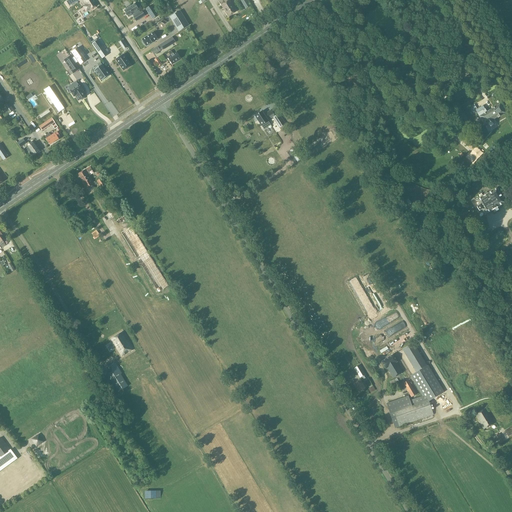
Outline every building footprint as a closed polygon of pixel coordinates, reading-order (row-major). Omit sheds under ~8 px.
[(93,0),(85,0),(84,1),(87,5),(84,7),(87,12),(97,6),(93,0)] [(229,1),(222,5),(229,17),(235,12),(232,7),(233,6),(229,1)] [(145,16),(142,12),(140,13),(139,11),(135,4),(131,7),(130,6),(129,6),(127,7),(126,9),(126,10),(125,11),(129,17),(133,15),(134,17),(137,21),(145,16)] [(153,19),(158,16),(152,5),(146,9),(153,19)] [(171,17),(179,31),(189,26),(180,12),(171,17)] [(154,33),(142,40),(143,41),(143,42),(144,45),(146,45),(147,46),(150,44),(150,45),(155,42),(155,41),(158,39),(154,33)] [(172,38),(160,45),(162,49),(174,42),(172,38)] [(98,40),(92,44),(102,59),(108,55),(98,40)] [(151,51),(154,55),(160,51),(158,47),(151,51)] [(168,58),(172,65),(176,62),(181,58),(177,53),(174,55),(171,51),(168,53),(171,56),(168,58)] [(68,54),(63,58),(71,71),(77,67),(68,54)] [(124,55),(116,60),(124,70),(131,66),(124,55)] [(78,61),(80,65),(86,60),(84,57),(83,57),(78,61)] [(99,67),(94,70),(101,81),(109,75),(100,63),(97,65),(99,67)] [(72,90),(70,91),(71,92),(72,93),(71,93),(73,95),(74,97),(75,97),(75,96),(77,99),(79,101),(79,100),(80,100),(81,100),(82,100),(83,100),(84,99),(84,98),(84,97),(85,97),(84,96),(83,96),(84,95),(83,95),(83,94),(83,95),(82,94),(83,93),(84,93),(83,92),(83,91),(81,89),(80,87),(79,86),(79,85),(78,86),(78,84),(77,83),(75,84),(73,86),(74,87),(75,88),(72,90)] [(51,90),(47,93),(50,97),(54,103),(51,105),(54,109),(57,114),(59,112),(61,111),(60,109),(61,108),(63,107),(57,98),(51,90)] [(4,108),(9,114),(14,111),(10,104),(4,108)] [(479,116),(484,125),(488,123),(492,121),(497,117),(498,118),(501,116),(501,115),(505,113),(500,105),(487,113),(485,110),(478,114),(479,116)] [(271,125),(269,123),(268,122),(273,119),(280,128),(286,124),(279,114),(276,116),(271,110),(264,115),(262,112),(255,116),(263,127),(264,130),(271,125)] [(52,118),(39,127),(42,131),(52,125),(53,126),(56,124),(55,123),(55,122),(52,118)] [(47,139),(51,146),(59,140),(58,138),(60,137),(58,133),(56,134),(55,134),(51,137),(50,135),(49,135),(46,136),(46,138),(47,139)] [(21,148),(26,143),(23,139),(20,142),(19,140),(16,142),(21,148)] [(29,147),(27,149),(31,156),(33,154),(34,155),(39,152),(34,143),(33,144),(32,142),(29,144),(31,145),(28,147),(29,147)] [(287,153),(294,164),(296,163),(302,159),(295,148),(287,153)] [(2,151),(0,152),(0,153),(2,156),(4,160),(7,158),(9,157),(7,153),(4,149),(2,151)] [(81,181),(89,176),(91,175),(89,172),(92,170),(90,167),(77,175),(81,181)] [(89,176),(81,181),(87,190),(97,184),(95,182),(93,183),(89,176)] [(101,189),(107,185),(102,177),(96,180),(101,189)] [(496,189),(476,201),(480,206),(477,208),(479,212),(482,210),(485,215),(505,203),(496,189)] [(115,219),(118,225),(126,221),(124,216),(115,219)] [(110,232),(111,235),(120,230),(114,220),(106,225),(110,232),(109,233),(110,232)] [(120,230),(111,235),(113,237),(112,238),(113,237),(117,244),(125,239),(120,230)] [(130,245),(132,248),(125,253),(129,259),(134,256),(136,259),(141,255),(139,252),(144,249),(141,244),(143,243),(140,239),(130,245)] [(511,267),(502,278),(507,282),(511,275),(511,267)] [(371,319),(381,312),(374,303),(365,310),(371,319)] [(366,335),(384,324),(382,320),(363,331),(366,335)] [(377,344),(406,328),(403,323),(379,336),(378,335),(370,340),(373,345),(376,343),(377,344)] [(121,334),(112,339),(116,346),(117,346),(117,347),(120,353),(123,351),(124,352),(128,350),(127,348),(130,347),(126,341),(126,342),(125,340),(121,334)] [(416,373),(427,366),(413,343),(402,350),(416,373)] [(395,349),(384,356),(388,363),(389,362),(395,372),(404,367),(398,357),(399,356),(395,349)] [(354,369),(360,378),(362,377),(364,380),(368,378),(360,365),(354,369)] [(416,373),(411,376),(423,397),(427,395),(429,402),(444,392),(428,365),(427,366),(416,373)] [(118,368),(107,375),(118,392),(128,386),(119,373),(120,372),(118,368)] [(360,392),(366,388),(361,379),(354,384),(360,392)] [(403,384),(412,398),(417,394),(411,385),(413,384),(412,382),(410,383),(409,380),(403,384)] [(387,404),(390,414),(395,428),(433,415),(429,402),(427,395),(423,397),(410,401),(409,396),(387,404)] [(15,408),(9,413),(14,419),(20,414),(15,408)] [(485,409),(476,415),(484,429),(493,424),(485,409)] [(505,442),(500,433),(493,438),(498,446),(505,442)] [(1,437),(0,438),(0,458),(11,450),(1,437)]
